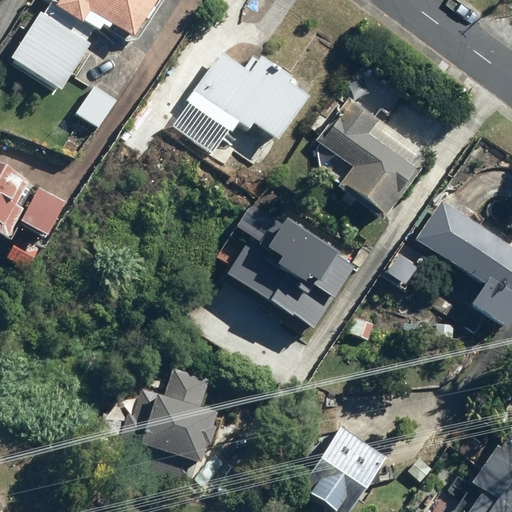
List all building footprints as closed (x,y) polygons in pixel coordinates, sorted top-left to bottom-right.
[(130,45),(158,0),(59,0),(51,13),(79,30),(81,28),(96,37),(100,31),(105,35),(107,31),(130,45)] [(38,16),(7,64),(58,97),(89,49),(38,16)] [(274,147),(305,104),(284,89),(288,83),(258,63),(256,65),(251,61),(243,72),(219,55),(183,106),(229,138),(236,129),(246,136),(250,130),(274,147)] [(113,106),(92,91),(74,118),(95,133),(113,106)] [(193,127),(154,100),(132,132),(170,159),(193,127)] [(334,193),(377,226),(416,176),(367,139),(377,125),(347,102),(314,145),(350,173),(334,193)] [(264,152),(243,138),(226,163),(246,178),(264,152)] [(14,211),(27,186),(0,171),(0,245),(9,250),(3,262),(27,274),(62,208),(35,194),(23,216),(14,211)] [(251,236),(226,274),(310,330),(352,268),(251,201),(235,225),(251,236)] [(503,337),(511,323),(511,250),(440,203),(412,245),(481,290),(466,313),(503,337)] [(145,454),(196,470),(202,452),(205,453),(211,435),(207,434),(211,421),(196,416),(205,386),(169,375),(160,404),(155,403),(155,400),(138,395),(130,420),(125,418),(116,447),(126,450),(123,460),(141,466),(145,454)] [(511,511),(511,426),(467,490),(478,498),(468,511),(511,511)] [(349,511),(382,465),(336,434),(295,495),(320,511),(349,511)]
